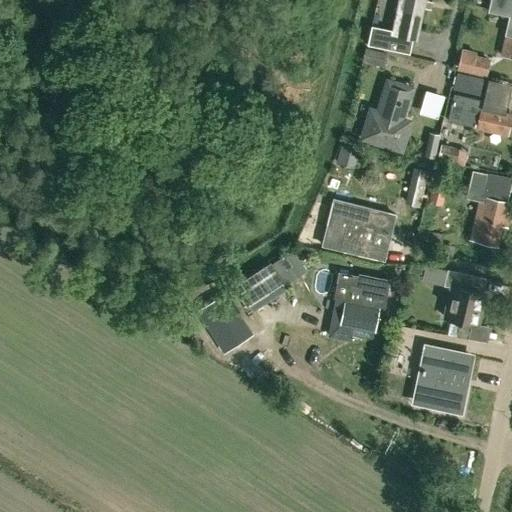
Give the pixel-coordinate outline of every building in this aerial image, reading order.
[(371,22),(367,45),(395,50),(409,53),(412,39),(417,40),(425,5),(425,0),(398,0),(393,26),(371,22)] [(511,0),(491,0),(489,10),(509,14),(500,54),(511,57),(511,0)] [(386,54),(371,50),(368,60),(383,64),(386,54)] [(491,58),(476,54),(474,59),(460,55),(456,69),(486,76),(491,58)] [(485,96),(489,80),(458,73),(453,89),(485,96)] [(371,109),(362,137),(400,148),(409,120),(401,118),(410,87),(406,86),(404,83),(395,80),(392,82),(388,80),(378,111),(371,109)] [(511,119),(511,112),(483,105),(484,100),(454,93),(448,120),(474,126),(473,129),(508,136),(511,119)] [(342,139),(339,149),(343,149),(339,164),(353,168),(360,144),(342,139)] [(460,147),(440,143),(437,158),(457,162),(460,147)] [(509,201),(508,201),(511,183),(511,177),(472,169),(467,197),(478,200),(469,240),(498,246),(503,224),(506,225),(508,217),(505,216),(509,201)] [(385,261),(397,213),(333,197),(321,245),(385,261)] [(420,229),(417,245),(440,250),(443,234),(420,229)] [(455,246),(443,243),(441,255),(452,257),(455,246)] [(249,305),(283,283),(270,262),(236,283),(249,305)] [(450,286),(442,317),(470,323),(480,325),(487,293),(483,292),(486,278),(447,269),(443,285),(450,286)] [(351,334),(373,339),(380,307),(385,308),(388,291),(355,284),(357,274),(337,270),(332,297),(345,300),(339,326),(352,328),(351,334)] [(458,323),(456,334),(467,337),(470,324),(459,322),(458,323)] [(426,344),(415,398),(458,406),(469,354),(426,344)]
